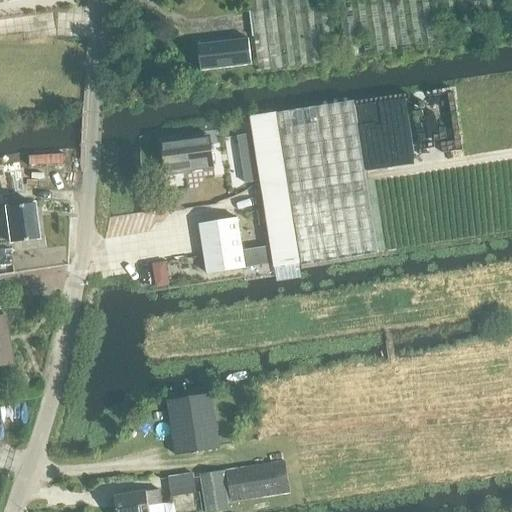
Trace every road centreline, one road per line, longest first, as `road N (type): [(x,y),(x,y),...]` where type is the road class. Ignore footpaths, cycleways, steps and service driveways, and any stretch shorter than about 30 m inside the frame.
road 1 (residential): [(80,266),(99,0)]
road 2 (residential): [(13,511),(80,266)]
road 3 (unknown): [(80,266),(141,248),(216,210),(243,207)]
